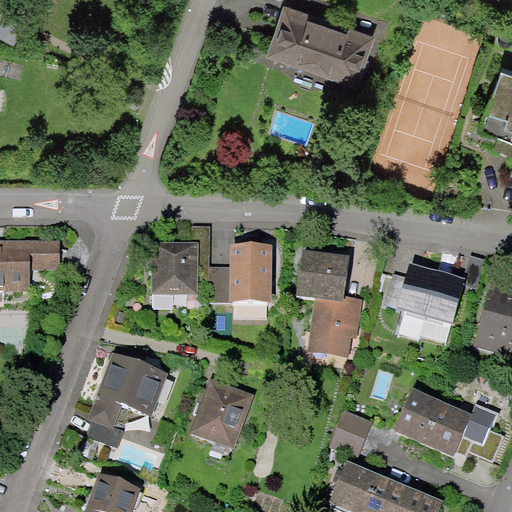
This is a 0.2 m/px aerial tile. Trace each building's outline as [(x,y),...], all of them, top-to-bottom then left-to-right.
[(379,39),(281,6),(265,54),(363,86),(379,39)] [(511,72),(503,69),(483,131),(501,137),(498,145),(511,149),(511,72)] [(154,296),(199,295),(198,241),(153,243),(154,296)] [(59,244),(0,245),(0,294),(29,293),(29,273),(60,273),(59,244)] [(230,252),(231,307),(274,306),(273,252),(230,252)] [(349,264),(305,259),(300,302),(344,307),(349,264)] [(449,325),(461,290),(413,274),(402,309),(449,325)] [(511,302),(491,297),(476,351),(511,361),(511,302)] [(166,381),(112,362),(84,437),(121,451),(127,435),(115,431),(122,411),(151,422),(166,381)] [(214,383),(194,433),(233,448),(253,399),(214,383)] [(454,456),(469,422),(413,399),(398,432),(454,456)] [(439,511),(442,507),(350,468),(333,507),(343,511),(439,511)] [(134,511),(141,495),(97,480),(85,511),(134,511)]
